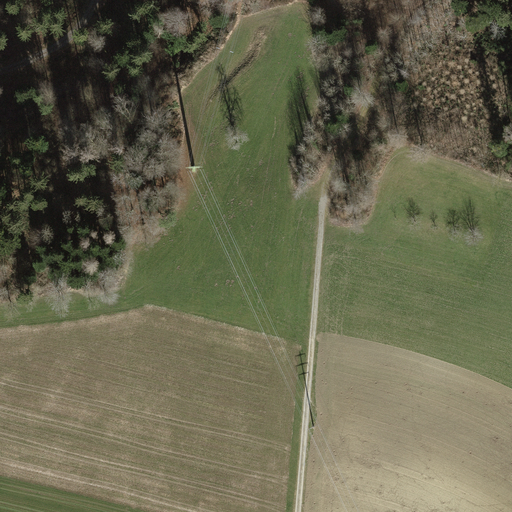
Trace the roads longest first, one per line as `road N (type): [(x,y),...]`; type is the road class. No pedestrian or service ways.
road 1 (track): [(299,511),(327,191),(341,161)]
road 2 (track): [(0,71),(77,31),(94,0)]
